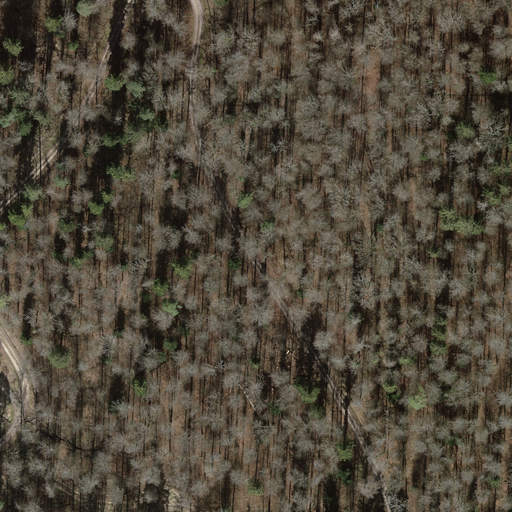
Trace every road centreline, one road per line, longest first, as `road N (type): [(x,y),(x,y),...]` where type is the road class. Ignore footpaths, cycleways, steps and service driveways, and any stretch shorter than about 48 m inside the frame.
road 1 (track): [(393,511),(195,139),(195,0)]
road 2 (track): [(133,0),(83,112),(0,208)]
